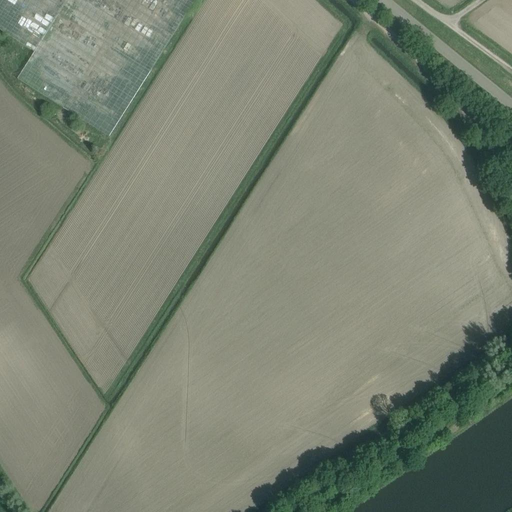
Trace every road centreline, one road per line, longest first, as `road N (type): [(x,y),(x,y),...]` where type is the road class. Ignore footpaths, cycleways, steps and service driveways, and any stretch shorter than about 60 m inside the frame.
road 1 (track): [(511,187),(437,77),(348,0)]
road 2 (track): [(319,511),(511,381)]
road 3 (unclassified): [(511,106),(379,0)]
